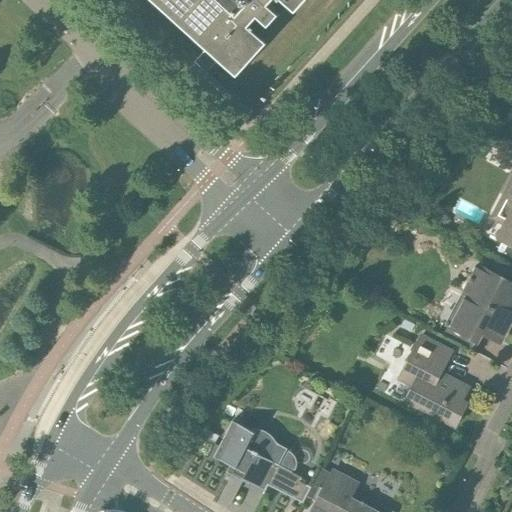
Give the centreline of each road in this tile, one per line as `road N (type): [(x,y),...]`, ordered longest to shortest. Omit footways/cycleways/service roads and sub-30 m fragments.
road 1 (secondary): [(285,239),(505,0)]
road 2 (secondary): [(237,206),(122,333),(49,448)]
road 3 (secondary): [(101,475),(156,385),(285,239)]
road 4 (secondary): [(426,0),(255,186)]
road 5 (unclassified): [(181,138),(34,0)]
road 6 (residential): [(458,511),(511,397)]
